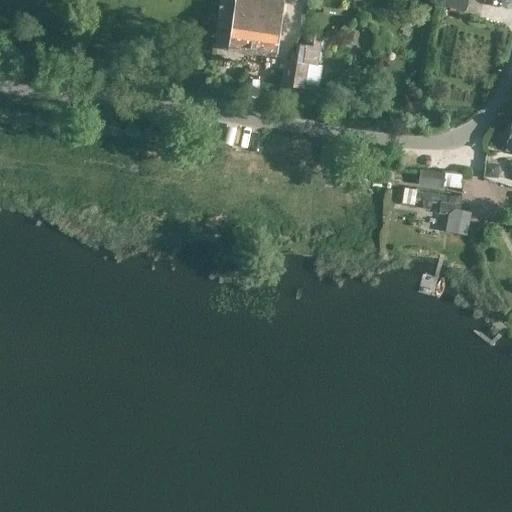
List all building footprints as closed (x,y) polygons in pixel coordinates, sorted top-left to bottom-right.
[(237,0),(231,46),(277,53),(285,3),(265,0),(237,0)] [(443,0),(443,5),(466,10),(468,0),(443,0)] [(312,34),(310,45),(298,43),(295,61),(287,59),(282,85),(304,89),(305,83),(319,86),(322,66),(319,65),(324,36),(312,34)] [(368,185),(368,163),(340,163),(340,185),(368,185)] [(419,184),(444,186),(445,174),(420,172),(419,184)] [(416,190),(405,188),(402,203),(414,205),(416,190)] [(454,214),(452,228),(468,230),(471,210),(460,208),(462,197),(417,190),(416,200),(424,201),(424,204),(425,207),(430,208),(432,204),(432,202),(442,204),(441,212),(454,214)]
